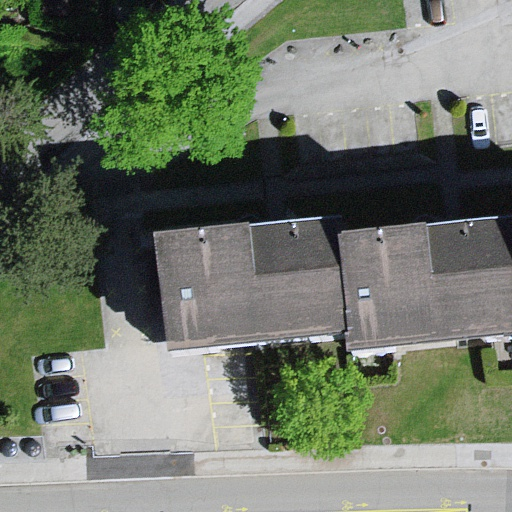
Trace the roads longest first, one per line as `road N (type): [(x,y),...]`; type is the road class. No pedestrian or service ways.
road 1 (residential): [(511,505),(202,511)]
road 2 (residential): [(0,169),(202,0)]
